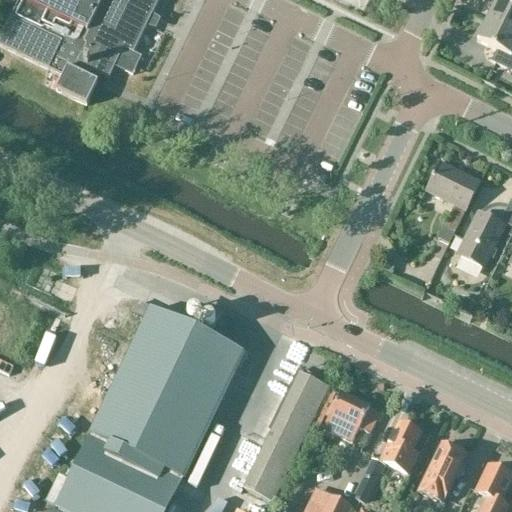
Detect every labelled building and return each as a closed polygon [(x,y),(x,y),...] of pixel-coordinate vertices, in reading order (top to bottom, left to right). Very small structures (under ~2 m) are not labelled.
[(0,50),(63,81),(57,95),(87,110),(99,86),(90,82),(93,75),(110,83),(125,52),(135,57),(162,0),(12,0),(16,2),(0,34),(0,50)] [(511,0),(498,0),(496,5),(511,12),(511,0)] [(511,12),(496,5),(487,24),(511,36),(511,12)] [(511,60),(511,61),(511,60),(511,36),(487,24),(477,44),(496,54),(491,64),(511,75),(511,60)] [(444,232),(443,232),(438,243),(450,248),(454,237),(479,187),(439,168),(433,181),(426,196),(455,210),(444,232)] [(511,204),(502,226),(511,230),(511,204)] [(478,219),(458,260),(484,273),(504,231),(478,219)] [(167,511),(181,483),(243,357),(151,313),(90,439),(55,511),(167,511)] [(244,493),(254,498),(272,507),(328,392),(300,377),(272,435),(244,493)] [(340,398),(335,407),(323,433),(351,447),(358,433),(360,434),(360,433),(370,437),(380,418),(369,412),(340,398)] [(398,426),(385,455),(390,458),(385,467),(410,479),(414,469),(408,466),(421,437),(410,431),(398,426)] [(443,507),(456,479),(458,480),(463,477),(463,463),(465,459),(442,448),(438,457),(435,463),(434,462),(419,495),(443,507)] [(371,465),(353,503),(366,509),(383,471),(371,465)] [(487,503),(482,511),(508,511),(509,511),(500,507),(511,481),(489,469),(475,498),(487,503)] [(328,499),(321,511),(352,511),(353,510),(328,499)]
